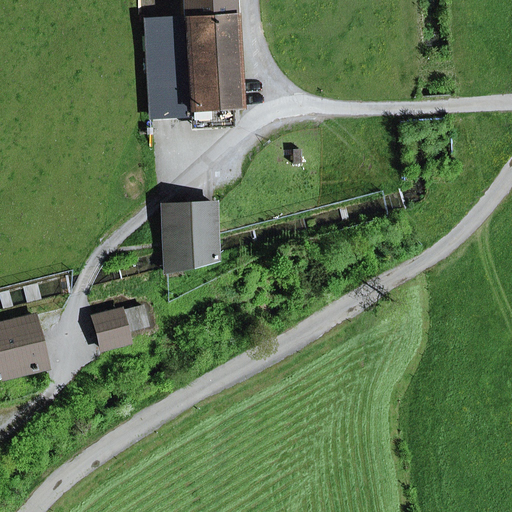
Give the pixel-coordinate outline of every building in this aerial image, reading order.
[(183,0),(185,20),(191,111),(208,110),(239,109),(232,0),(183,0)] [(157,113),(191,111),(185,20),(152,22),(157,113)] [(191,111),(185,127),(208,126),(208,110),(191,111)] [(166,272),(216,260),(216,255),(215,248),(215,240),(213,204),(168,206),(163,212),(165,251),(165,260),(166,268),(166,272)] [(129,341),(121,312),(94,319),(101,348),(129,341)] [(0,370),(2,379),(46,368),(34,317),(0,325),(0,370)]
